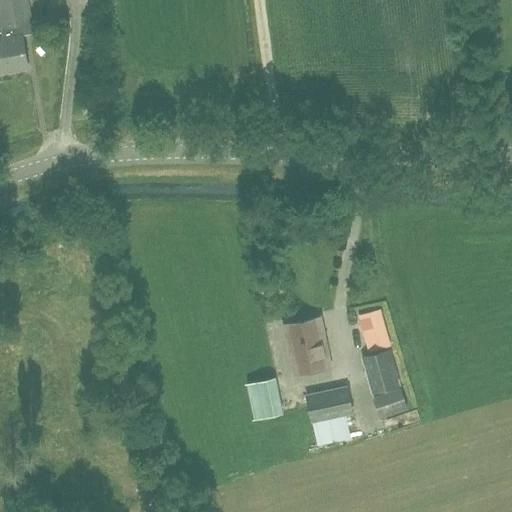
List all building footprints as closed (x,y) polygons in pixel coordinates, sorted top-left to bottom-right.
[(28,0),(0,0),(0,22),(1,27),(3,27),(5,38),(0,39),(0,71),(28,67),(23,36),(34,34),(32,22),(33,22),(28,0)] [(82,226),(84,242),(97,241),(95,224),(82,226)] [(49,247),(58,270),(63,268),(72,289),(87,283),(69,239),(49,247)] [(380,310),(361,315),(371,350),(390,345),(380,310)] [(297,373),(331,366),(321,318),(286,325),(297,373)] [(400,385),(390,350),(363,358),(372,393),(400,385)] [(245,380),(252,416),(281,410),(275,374),(245,380)] [(314,422),(354,413),(348,386),(308,394),(314,422)] [(381,418),(407,409),(401,389),(374,398),(381,418)] [(0,403),(0,412),(3,429),(71,416),(66,390),(0,403)] [(80,492),(88,491),(86,482),(53,489),(58,511),(63,511),(84,508),(80,492)] [(17,493),(0,498),(0,505),(2,511),(21,505),(17,493)]
